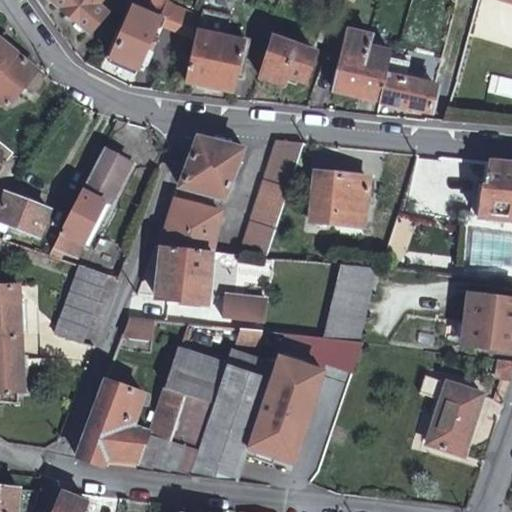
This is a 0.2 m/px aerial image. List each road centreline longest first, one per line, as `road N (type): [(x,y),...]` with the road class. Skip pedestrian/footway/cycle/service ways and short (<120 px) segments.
road 1 (residential): [(192,113),(57,472)]
road 2 (residential): [(192,113),(511,143)]
road 3 (residential): [(374,511),(57,472)]
road 4 (residential): [(16,0),(53,62),(151,109),(192,113)]
